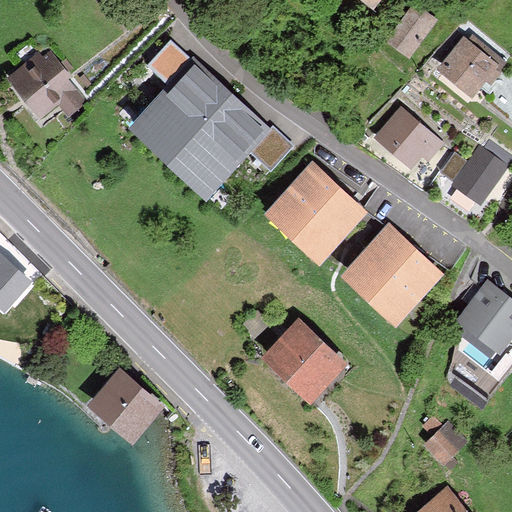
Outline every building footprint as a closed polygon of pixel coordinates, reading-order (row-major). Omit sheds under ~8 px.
[(419,2),(391,40),(414,57),(442,19),(419,2)] [(501,61),(470,38),(443,75),(474,98),(501,61)] [(52,47),(10,83),(45,122),(86,85),(52,47)] [(272,137),(197,66),(140,125),(215,196),(272,137)] [(450,141),(405,105),(378,139),(422,175),(450,141)] [(511,168),(511,167),(481,147),(455,185),(487,206),(511,168)] [(318,255),(354,215),(332,196),(337,191),(313,169),(279,206),(301,226),(295,233),(318,255)] [(401,310),(434,273),(386,231),(348,274),(373,296),(378,290),(401,310)] [(36,279),(1,247),(0,248),(0,302),(7,309),(36,279)] [(511,344),(511,295),(492,280),(462,321),(506,353),(511,344)] [(306,311),(268,352),(318,398),(357,358),(306,311)] [(163,393),(117,352),(88,384),(134,425),(163,393)] [(430,445),(453,466),(469,449),(446,428),(430,445)] [(472,511),(448,486),(420,511),(472,511)]
